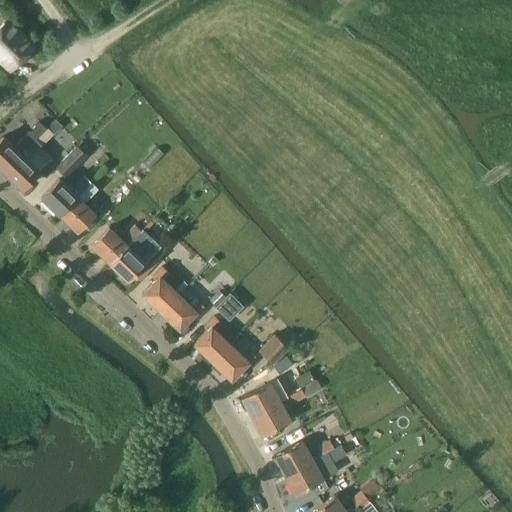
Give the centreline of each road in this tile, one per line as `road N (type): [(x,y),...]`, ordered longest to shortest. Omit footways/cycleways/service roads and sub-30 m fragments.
road 1 (residential): [(275,511),(256,461),(213,392),(0,197)]
road 2 (residential): [(43,0),(73,57),(0,120)]
